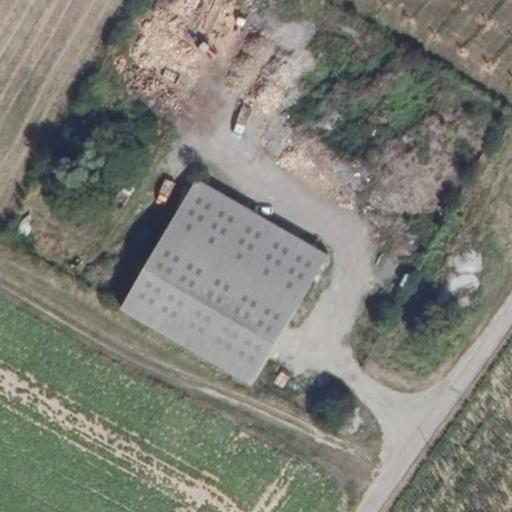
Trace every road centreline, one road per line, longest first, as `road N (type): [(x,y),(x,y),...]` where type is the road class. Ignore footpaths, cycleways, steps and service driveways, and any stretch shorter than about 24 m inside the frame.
road 1 (track): [(0,284),(381,490)]
road 2 (unclassified): [(365,511),(511,308)]
